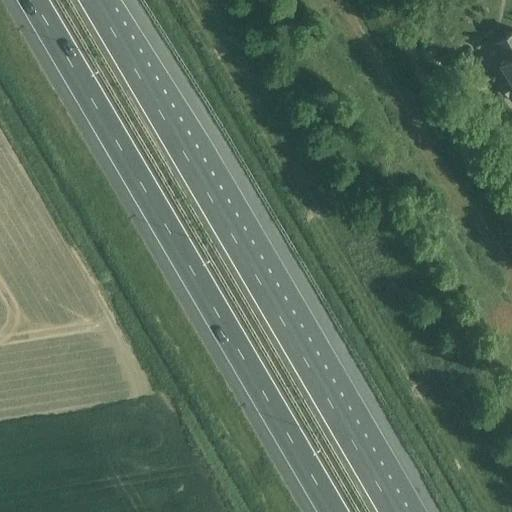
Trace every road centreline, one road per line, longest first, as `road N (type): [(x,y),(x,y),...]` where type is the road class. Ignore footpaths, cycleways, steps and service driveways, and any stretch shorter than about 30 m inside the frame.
road 1 (motorway): [(31,0),(330,511)]
road 2 (motorway): [(387,511),(92,0)]
road 3 (track): [(457,201),(338,0)]
